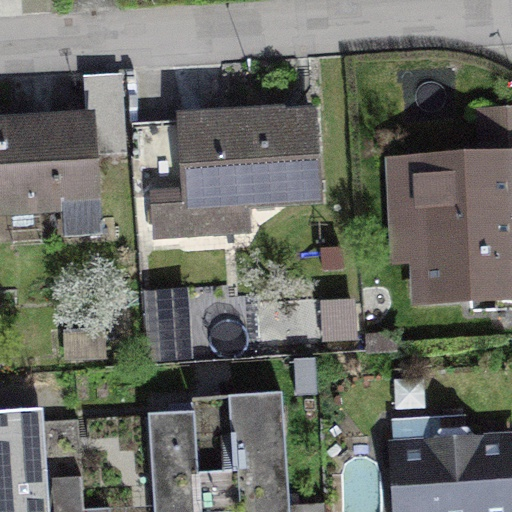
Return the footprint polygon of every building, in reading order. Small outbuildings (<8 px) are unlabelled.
[(316,119),(179,127),(185,230),(323,221),(316,119)] [(480,168),(387,174),(396,321),(511,313),(511,120),(477,123),(480,168)] [(93,126),(0,131),(0,224),(99,218),(93,126)] [(195,427),(149,430),(155,511),(292,511),(285,408),(194,415),(195,427)] [(50,511),(44,423),(0,426),(0,511),(50,511)] [(511,511),(511,447),(390,462),(396,511),(511,511)]
